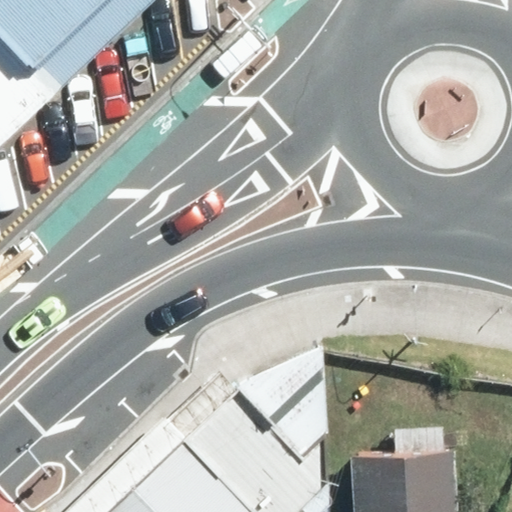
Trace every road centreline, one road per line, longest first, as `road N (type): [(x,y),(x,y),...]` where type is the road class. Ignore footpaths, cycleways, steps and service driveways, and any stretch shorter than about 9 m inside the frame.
road 1 (secondary): [(407,228),(308,236),(247,261),(0,454)]
road 2 (secondary): [(0,331),(227,159),(330,62)]
road 3 (secondary): [(407,228),(374,215),(327,164),(317,130),(330,62)]
road 4 (secondary): [(343,44),(387,10),(425,1),(464,5),(511,34)]
